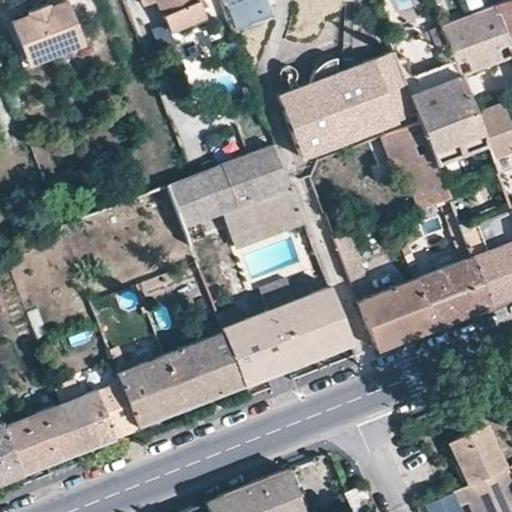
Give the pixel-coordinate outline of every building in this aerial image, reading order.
[(13,22),(30,68),(88,45),(71,0),(54,8),(51,1),(30,9),(33,15),(13,22)] [(141,0),(145,8),(157,3),(169,33),(205,18),(197,0),(141,0)] [(267,0),(224,0),(232,31),(272,21),(267,0)] [(511,0),(503,0),(493,4),(511,51),(511,0)] [(511,51),(493,4),(439,25),(452,59),(458,74),(459,77),(511,54),(511,51)] [(299,155),(379,126),(415,112),(408,93),(392,50),(384,53),(371,58),(344,69),(335,72),(335,57),(309,83),(277,95),(299,155)] [(418,89),(458,74),(452,59),(412,75),(418,89)] [(408,93),(415,112),(419,121),(432,156),(435,163),(484,144),(468,101),(459,77),(458,74),(408,93)] [(484,144),(485,147),(511,136),(495,91),(468,101),(484,144)] [(383,135),(419,121),(415,112),(379,126),(383,135)] [(396,170),(403,167),(432,156),(419,121),(383,135),(396,170)] [(235,205),(289,185),(273,142),(219,163),(235,205)] [(432,156),(403,167),(418,208),(448,197),(444,187),(442,182),(435,163),(432,156)] [(168,184),(183,225),(221,210),(234,247),(303,220),(289,185),(235,205),(219,163),(190,174),(167,182),(168,184)] [(511,239),(486,249),(476,223),(460,181),(444,187),(448,197),(470,255),(489,304),(511,294),(511,239)] [(168,184),(167,182),(157,186),(110,203),(129,257),(187,235),(183,225),(168,184)] [(511,202),(511,186),(510,182),(500,186),(507,204),(511,202)] [(129,257),(110,203),(61,221),(57,222),(77,276),(129,257)] [(511,217),(509,210),(476,223),(486,249),(511,239),(511,217)] [(364,275),(348,232),(332,238),(348,280),(364,275)] [(489,304),(470,255),(414,277),(433,325),(469,312),(489,304)] [(433,325),(414,277),(356,300),(374,348),(411,335),(433,325)] [(222,331),(241,383),(349,341),(328,285),(239,319),(235,307),(216,314),(220,327),(222,331)] [(241,383),(222,331),(164,353),(184,405),(241,383)] [(117,380),(134,424),(184,405),(164,353),(114,372),(117,380)] [(59,403),(77,451),(135,428),(134,424),(117,380),(95,388),(89,372),(53,385),(59,403)] [(2,424),(20,472),(77,451),(59,403),(2,424)] [(0,480),(20,472),(2,424),(1,420),(0,420),(0,480)] [(468,485),(503,469),(507,467),(487,424),(449,441),(468,485)] [(302,511),(286,466),(203,500),(208,511),(302,511)] [(511,511),(511,487),(503,469),(468,485),(453,491),(459,505),(468,501),(472,511),(511,511)] [(362,485),(345,493),(353,511),(355,511),(370,506),(362,485)] [(462,511),(453,491),(426,504),(429,511),(462,511)]
